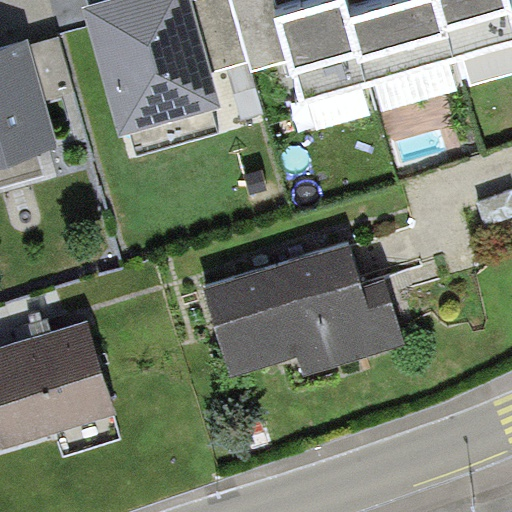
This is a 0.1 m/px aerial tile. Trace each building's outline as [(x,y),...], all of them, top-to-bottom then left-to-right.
[(197,0),(84,0),(117,115),(222,86),(215,61),(197,0)] [(235,0),(197,0),(215,61),(249,52),(235,0)] [(235,0),(249,52),(252,61),(293,50),(279,0),(235,0)] [(373,63),(354,0),(279,0),(293,50),(303,82),(373,63)] [(455,40),(444,0),(354,0),(373,63),(455,40)] [(511,0),(444,0),(455,40),(511,23),(511,0)] [(0,147),(58,131),(47,89),(30,34),(28,24),(0,31),(0,147)] [(59,25),(30,34),(47,89),(75,81),(59,25)] [(351,227),(204,273),(233,363),(297,343),(304,364),(406,331),(390,279),(384,262),(364,269),(351,227)] [(0,427),(3,438),(117,405),(88,308),(0,333),(0,427)]
